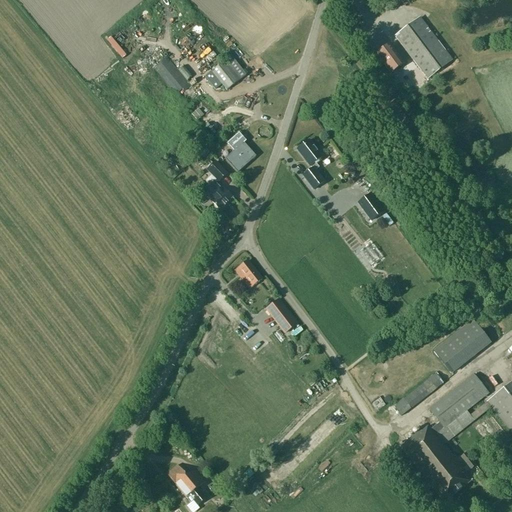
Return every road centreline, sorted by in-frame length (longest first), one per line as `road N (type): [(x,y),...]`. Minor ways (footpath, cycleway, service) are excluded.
road 1 (unclassified): [(75,511),(154,397),(213,268),(245,238)]
road 2 (unclassified): [(245,238),(325,0)]
road 3 (residential): [(245,238),(340,369)]
